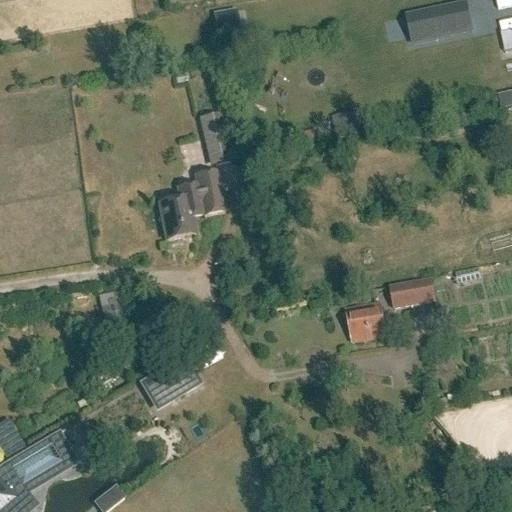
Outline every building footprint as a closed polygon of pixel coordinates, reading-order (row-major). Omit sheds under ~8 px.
[(466,6),(407,19),(413,46),(472,34),(466,6)] [(210,169),(233,164),(223,116),(199,121),(210,169)] [(223,214),(212,175),(192,180),(194,189),(175,194),(178,205),(157,210),(165,244),(195,237),(190,216),(200,214),(202,220),(223,214)] [(394,312),(436,306),(432,282),(389,289),(394,312)] [(116,305),(113,294),(98,298),(101,310),(106,333),(126,328),(121,304),(116,305)] [(352,346),(385,341),(380,307),(347,313),(352,346)] [(164,393),(170,404),(199,387),(184,362),(142,387),(151,402),(164,393)] [(8,422),(0,427),(0,454),(4,461),(24,450),(8,422)] [(24,511),(0,483),(0,511),(24,511)]
